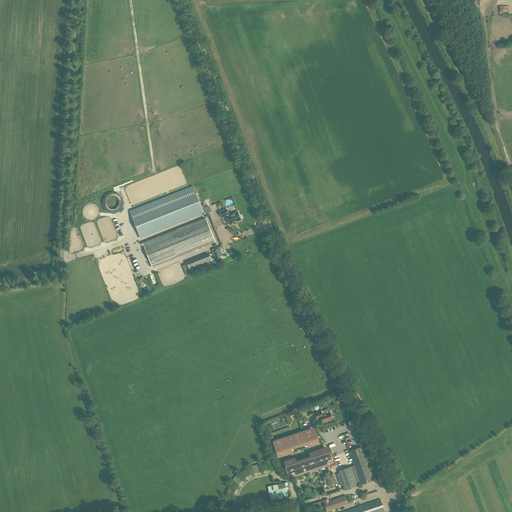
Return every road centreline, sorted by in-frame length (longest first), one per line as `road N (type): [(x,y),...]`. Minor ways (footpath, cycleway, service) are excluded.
road 1 (unclassified): [(411,511),(278,251),(185,0)]
road 2 (unclassified): [(0,285),(60,272),(75,0)]
road 3 (track): [(511,193),(422,0)]
road 4 (track): [(274,511),(394,476)]
